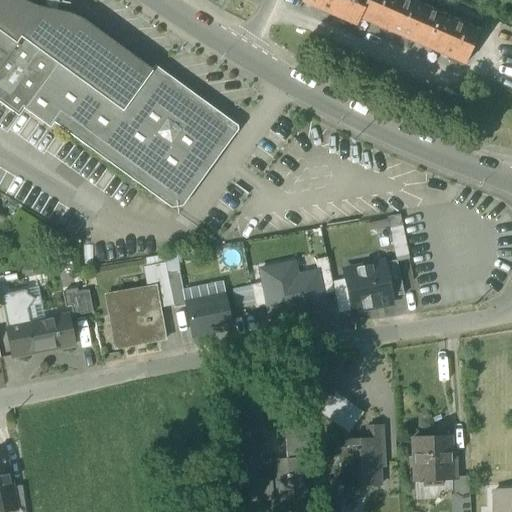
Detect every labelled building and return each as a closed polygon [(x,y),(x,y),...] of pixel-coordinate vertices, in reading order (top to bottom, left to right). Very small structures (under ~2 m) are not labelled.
[(0,0),(0,31),(17,43),(21,37),(57,63),(122,110),(151,70),(87,23),(81,19),(76,16),(69,14),(63,12),(56,11),(58,4),(45,2),(44,8),(37,7),(31,4),(25,1),(23,0),(0,0)] [(302,0),(302,2),(329,13),(334,0),(302,0)] [(355,25),(358,17),(365,0),(334,0),(329,13),(355,25)] [(365,0),(358,17),(384,29),(396,0),(365,0)] [(396,0),(384,29),(410,40),(424,9),(403,0),(396,0)] [(410,40),(437,52),(450,20),(424,9),(410,40)] [(477,32),(450,20),(437,52),(463,63),(477,32)] [(0,71),(19,45),(17,43),(0,31),(0,71)] [(0,71),(0,101),(19,115),(23,110),(57,63),(21,37),(17,43),(19,45),(0,71)] [(53,124),(166,205),(182,202),(232,129),(151,70),(122,110),(57,63),(23,110),(49,129),(53,124)] [(397,262),(408,260),(399,215),(388,217),(396,261),(397,262)] [(317,272),(322,295),(334,293),(332,282),(327,258),(315,260),(317,272)] [(383,263),(390,298),(404,295),(397,262),(396,261),(383,263)] [(298,262),(282,265),(285,279),(301,275),(298,262)] [(346,279),(352,311),(391,303),(390,298),(383,263),(344,272),(346,279)] [(153,286),(158,308),(173,305),(166,273),(164,265),(144,269),(148,287),(153,286)] [(267,306),(270,318),(325,306),(322,295),(317,272),(301,275),(285,279),(282,265),(260,270),(262,283),(267,306)] [(173,305),(174,308),(185,306),(185,305),(182,290),(178,271),(166,273),(173,305)] [(352,311),(346,279),(332,282),(334,293),(339,313),(352,311)] [(222,282),(182,290),(185,305),(225,297),(222,282)] [(251,285),(256,309),(267,306),(262,283),(251,285)] [(256,309),(251,285),(232,289),(237,314),(256,310),(256,309)] [(112,326),(116,347),(164,338),(158,308),(153,286),(148,287),(118,293),(124,324),(112,326)] [(39,288),(24,290),(25,296),(31,300),(25,309),(28,324),(45,320),(39,288)] [(0,297),(5,322),(12,358),(34,353),(33,352),(57,347),(57,349),(73,346),(67,316),(45,320),(28,324),(25,309),(31,300),(25,296),(24,290),(0,294),(0,297)] [(70,306),(73,317),(92,312),(88,291),(73,294),(72,290),(62,293),(65,307),(70,306)] [(106,295),(112,326),(124,324),(118,293),(106,295)] [(185,306),(191,335),(231,327),(225,297),(185,305),(185,306)] [(335,393),(321,412),(339,425),(353,406),(335,393)] [(230,400),(234,455),(257,453),(256,435),(262,435),(260,398),(230,400)] [(362,413),(353,406),(339,425),(348,433),(362,413)] [(340,441),(340,455),(342,486),(337,486),(338,498),(359,497),(358,486),(380,485),(379,465),(384,465),(382,426),(366,427),(367,440),(340,441)] [(284,429),(286,459),(263,460),(246,462),(246,458),(234,459),(233,459),(235,487),(246,486),(247,503),(271,501),(271,505),(271,511),(305,511),(302,475),(310,474),(307,428),(284,429)] [(413,438),(415,482),(451,481),(451,475),(449,437),(413,438)] [(335,455),(340,455),(340,441),(320,442),(321,455),(335,455)] [(257,453),(234,455),(234,459),(246,458),(246,462),(263,460),(262,453),(257,453)] [(0,459),(0,510),(12,508),(13,508),(8,488),(6,476),(8,476),(4,459),(0,459)] [(453,496),(454,511),(470,511),(469,495),(468,474),(451,475),(451,481),(453,491),(453,496)] [(451,481),(415,482),(416,500),(435,500),(441,491),(453,491),(451,481)] [(12,508),(12,511),(25,511),(21,485),(8,488),(13,508),(12,508)] [(236,508),(271,505),(271,501),(247,503),(246,486),(235,487),(236,508)] [(511,511),(511,491),(492,493),(494,511),(511,511)]
